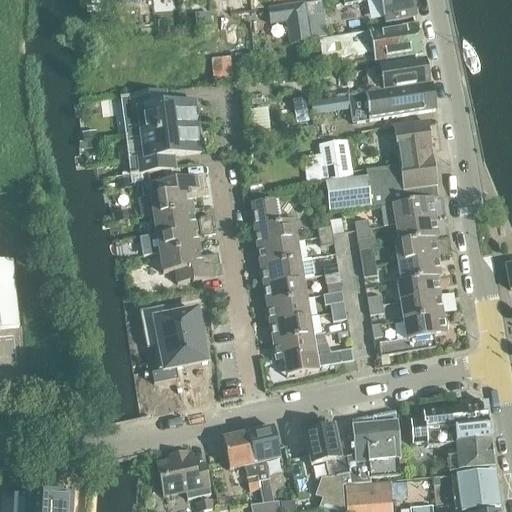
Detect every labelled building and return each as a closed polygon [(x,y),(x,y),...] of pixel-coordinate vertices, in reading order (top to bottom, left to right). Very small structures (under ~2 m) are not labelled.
[(416,18),(412,0),(343,0),(344,6),(368,1),(372,22),(384,19),(385,24),(416,18)] [(303,5),(268,11),(270,22),(285,20),(290,47),(311,44),(310,42),(307,22),(306,17),(305,17),(303,5)] [(320,20),(307,22),(310,42),(323,40),(320,20)] [(423,55),(418,25),(319,43),(322,61),(372,53),(373,63),(423,55)] [(228,55),(212,57),(214,78),(230,76),(228,55)] [(379,70),(364,72),(368,95),(384,92),(427,85),(424,62),(379,70)] [(281,94),(311,90),(310,78),(279,83),(281,94)] [(432,85),(427,85),(384,92),(388,119),(436,111),(432,85)] [(388,119),(384,92),(368,95),(348,98),(352,125),(388,119)] [(125,138),(139,136),(197,129),(196,125),(198,122),(197,114),(195,112),(194,103),(164,107),(162,94),(120,99),(125,138)] [(334,100),(310,104),(312,117),(336,113),(334,100)] [(308,124),(305,101),(293,103),(296,126),(308,124)] [(364,179),(323,185),(327,215),(379,209),(391,207),(429,200),(437,199),(431,162),(430,155),(426,123),(394,127),(394,128),(400,166),(363,171),(364,179)] [(197,129),(139,136),(125,138),(131,177),(168,172),(166,159),(200,154),(199,145),(201,142),(200,134),(197,132),(197,129)] [(96,141),(95,134),(82,136),(83,143),(96,141)] [(325,182),(353,178),(347,142),(319,147),(325,182)] [(145,211),(151,210),(153,217),(192,211),(190,200),(207,198),(206,188),(205,188),(203,176),(171,181),(140,186),(141,199),(143,198),(145,211)] [(126,179),(115,181),(117,192),(128,190),(126,179)] [(391,207),(379,209),(382,229),(394,227),(432,220),(429,200),(391,207)] [(278,202),(249,207),(256,249),(296,243),(293,223),(282,225),(278,202)] [(195,230),(192,211),(153,217),(156,236),(195,230)] [(114,223),(128,220),(126,213),(112,216),(114,223)] [(197,223),(198,229),(212,227),(210,218),(199,219),(197,223)] [(432,220),(394,227),(398,246),(431,240),(435,239),(432,220)] [(353,224),(355,233),(355,234),(368,232),(367,222),(353,224)] [(213,236),(212,227),(198,229),(199,236),(202,238),(213,236)] [(316,230),(318,239),(331,237),(329,228),(316,230)] [(156,236),(159,255),(198,249),(195,230),(156,236)] [(355,234),(358,252),(375,250),(373,239),(370,240),(368,232),(355,234)] [(331,237),(318,239),(319,248),(332,246),(331,237)] [(398,246),(394,246),(397,265),(434,258),(431,240),(398,246)] [(296,243),(256,249),(260,268),(299,261),(296,243)] [(200,258),(198,249),(159,255),(162,276),(175,273),(177,286),(221,278),(217,255),(200,258)] [(372,250),(375,250),(358,252),(360,262),(361,271),(374,269),(373,260),(372,250)] [(434,258),(397,265),(400,283),(434,278),(438,277),(434,258)] [(299,261),(260,268),(260,271),(263,288),(302,281),(312,279),(309,259),(299,261)] [(12,260),(0,261),(0,329),(19,328),(12,260)] [(322,268),(324,277),(337,275),(336,266),(322,268)] [(376,277),(374,269),(361,271),(363,280),(376,277)] [(339,284),(337,275),(324,277),(325,286),(339,284)] [(400,283),(397,284),(400,304),(437,297),(434,278),(400,283)] [(302,281),(263,288),(265,297),(266,306),(306,299),(302,281)] [(131,293),(132,299),(132,302),(145,300),(145,297),(144,291),(134,293),(131,293)] [(329,306),(330,315),(343,313),(340,294),(322,297),(324,307),(329,306)] [(437,297),(400,304),(403,322),(441,315),(437,297)] [(366,300),(367,309),(381,307),(379,298),(366,300)] [(306,299),(266,306),(269,325),(309,319),(306,299)] [(175,304),(144,309),(145,320),(157,318),(161,344),(203,337),(198,311),(177,315),(175,304)] [(382,315),(381,307),(367,309),(369,318),(382,315)] [(345,322),(343,313),(330,315),(332,324),(345,322)] [(407,342),(380,346),(382,359),(435,350),(433,338),(444,336),(441,315),(403,322),(407,342)] [(309,319),(269,325),(273,344),(322,335),(319,317),(309,319)] [(381,339),(379,326),(370,328),(373,340),(381,339)] [(339,333),(341,342),(348,341),(346,332),(339,333)] [(322,335),(273,344),(276,364),(282,363),(284,375),(334,367),(342,365),(353,364),(354,363),(352,351),(350,352),(327,355),(322,335)] [(161,344),(148,347),(153,372),(155,384),(179,379),(177,368),(207,363),(203,337),(161,344)] [(456,443),(455,432),(467,430),(468,444),(490,441),(487,405),(423,413),(424,421),(411,423),(413,446),(426,445),(426,449),(451,446),(451,443),(456,443)] [(320,479),(314,497),(321,500),(343,508),(342,487),(343,487),(343,488),(351,487),(370,485),(369,481),(399,478),(397,462),(399,462),(395,413),(351,422),(353,443),(349,443),(350,452),(354,451),(355,456),(347,458),(351,475),(350,475),(335,478),(320,479)] [(333,428),(303,435),(310,468),(332,464),(335,478),(350,475),(351,475),(347,458),(340,459),(333,428)] [(274,429),(248,435),(260,490),(263,502),(272,500),(269,489),(271,488),(266,464),(281,461),(274,429)] [(468,444),(467,430),(455,432),(456,443),(457,452),(455,452),(450,448),(432,450),(432,459),(457,456),(457,460),(449,461),(450,475),(493,470),(490,441),(468,444)] [(245,469),(247,480),(250,493),(260,490),(248,435),(222,440),(229,472),(245,469)] [(187,501),(210,496),(204,467),(194,469),(192,458),(187,459),(186,455),(169,458),(170,463),(157,466),(164,498),(185,493),(187,501)] [(458,488),(452,489),(454,511),(472,511),(499,508),(495,474),(458,477),(458,488)] [(351,487),(343,488),(345,511),(391,511),(390,500),(406,499),(405,484),(389,485),(389,483),(370,485),(351,487)] [(217,511),(230,509),(227,494),(215,496),(217,511)] [(29,496),(28,511),(69,511),(70,498),(65,498),(29,496)] [(321,500),(316,511),(343,511),(343,508),(321,500)] [(196,504),(197,511),(210,511),(213,511),(211,501),(196,504)] [(251,508),(251,511),(280,511),(279,502),(251,508)] [(280,505),(281,511),(295,511),(293,502),(280,505)]
